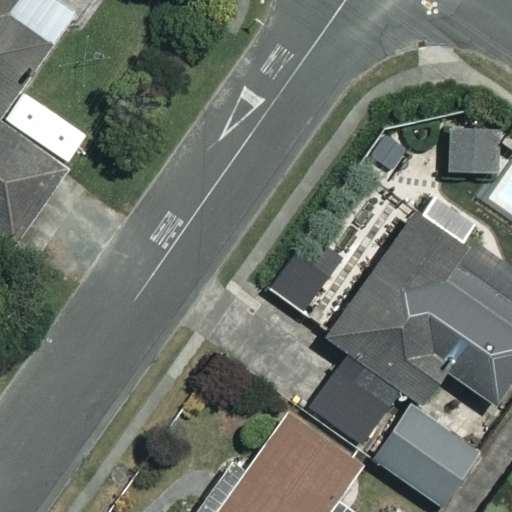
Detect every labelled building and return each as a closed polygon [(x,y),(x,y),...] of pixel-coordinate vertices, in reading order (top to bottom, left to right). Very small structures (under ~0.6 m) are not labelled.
[(62,5),(84,21),(98,0),(0,0),(0,234),(5,238),(79,132),(8,83),(62,5)] [(500,119),(442,121),(443,171),(501,170),(500,119)] [(511,271),(408,203),(321,336),(359,361),(346,381),(390,409),(403,389),(412,395),(432,364),(490,402),(511,367),(511,271)] [(474,441),(405,398),(368,458),(437,501),(474,441)] [(209,511),(351,511),(356,506),(331,488),(355,452),(285,403),(209,511)]
